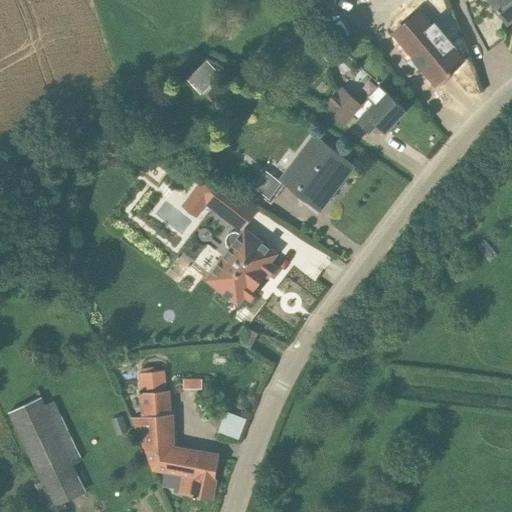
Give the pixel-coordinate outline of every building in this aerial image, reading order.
[(511,0),(490,0),(508,22),(511,18),(511,0)] [(439,36),(418,11),(394,31),(423,65),(422,65),(436,82),(462,61),(454,51),(457,48),(443,32),(439,36)] [(474,25),(472,26),(488,55),(501,45),(501,43),(485,16),(474,25)] [(205,62),(202,65),(187,80),(198,91),(213,77),(211,75),(216,71),(214,69),(209,64),(209,63),(206,61),(205,62)] [(379,84),(368,96),(359,105),(340,87),(321,108),(343,128),(354,116),(369,130),(376,123),(385,131),(406,110),(379,84)] [(337,176),(342,180),(353,165),(314,136),(287,171),(270,158),(248,186),(271,204),(286,183),(315,205),(337,176)] [(232,222),(247,203),(221,183),(205,202),(232,222)] [(268,277),(276,266),(271,262),(277,253),(245,228),(205,279),(238,304),(245,295),(250,300),(258,289),(255,287),(264,274),(268,277)] [(258,333),(248,328),(245,334),(243,338),(240,343),(250,348),(258,333)] [(141,394),(167,391),(165,370),(139,373),(141,394)] [(170,414),(167,391),(141,394),(139,394),(141,416),(130,418),(152,470),(164,472),(163,487),(172,488),(172,492),(180,493),(211,499),(218,459),(171,451),(174,433),(173,433),(172,414),(170,414)] [(44,406),(41,399),(9,414),(42,483),(35,485),(48,511),(51,510),(51,511),(68,511),(64,504),(86,493),(71,462),(81,457),(54,401),(44,406)] [(241,436),(249,417),(228,409),(221,429),(241,436)] [(121,416),(112,420),(118,437),(128,433),(121,416)]
